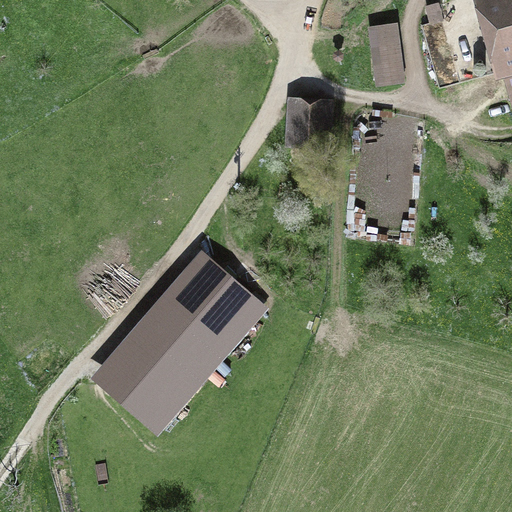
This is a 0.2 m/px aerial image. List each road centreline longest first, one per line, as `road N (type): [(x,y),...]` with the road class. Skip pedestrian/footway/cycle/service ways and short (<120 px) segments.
road 1 (track): [(0,475),(71,374),(189,238),(271,115),(289,70),(291,0)]
road 2 (track): [(508,131),(479,130),(289,70)]
